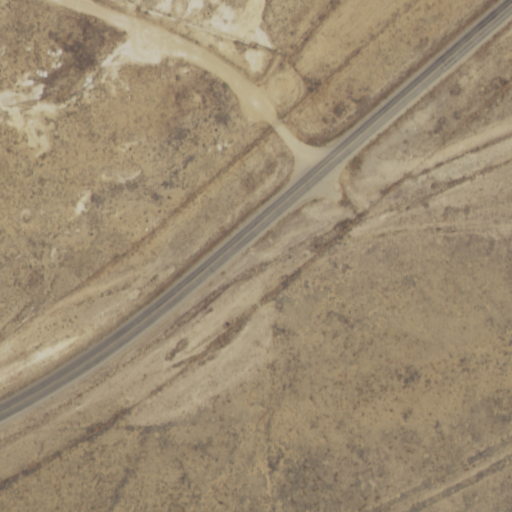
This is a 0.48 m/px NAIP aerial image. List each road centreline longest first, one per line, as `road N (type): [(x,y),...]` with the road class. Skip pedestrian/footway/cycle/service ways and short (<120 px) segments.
road 1 (primary): [(0,413),(100,356),(210,270),(511,5)]
road 2 (track): [(0,352),(511,147)]
road 3 (residential): [(366,208),(245,88),(200,56),(130,28),(94,0)]
